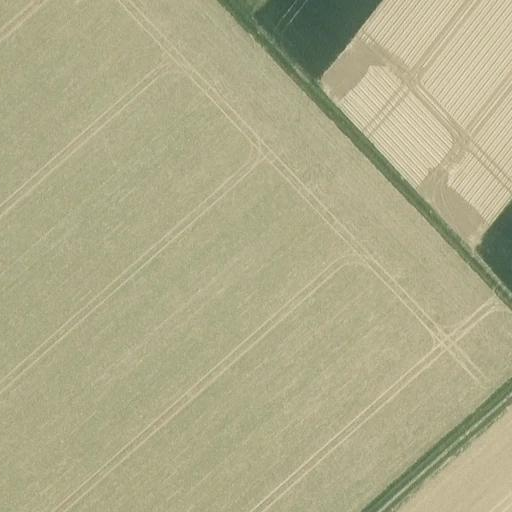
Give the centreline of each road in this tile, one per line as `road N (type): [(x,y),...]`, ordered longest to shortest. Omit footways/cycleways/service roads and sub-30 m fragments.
road 1 (track): [(226,0),(511,304)]
road 2 (track): [(384,511),(511,395)]
